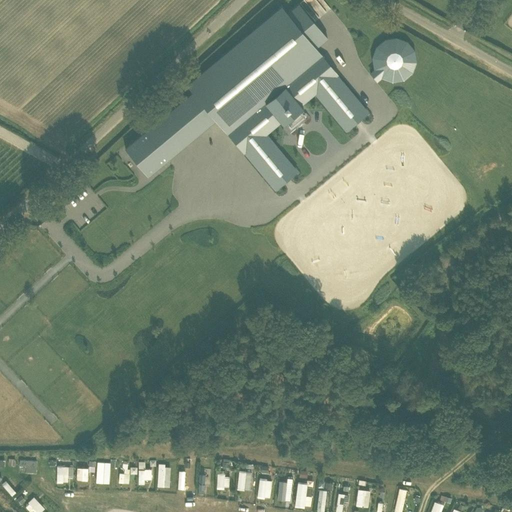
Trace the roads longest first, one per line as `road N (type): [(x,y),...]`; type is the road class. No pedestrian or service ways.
road 1 (unclassified): [(0,227),(241,0)]
road 2 (unclassified): [(511,71),(383,0)]
road 3 (track): [(422,511),(438,482),(484,438),(511,424)]
